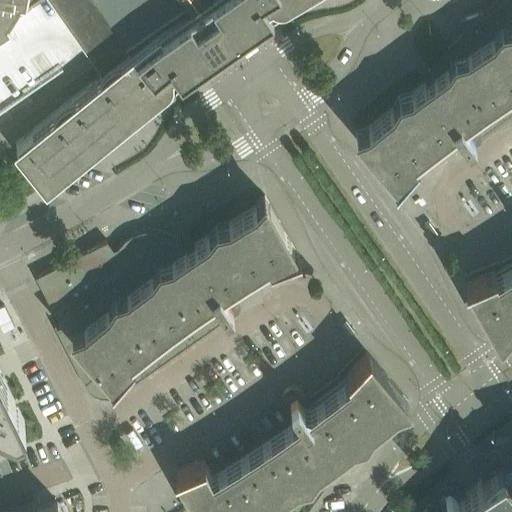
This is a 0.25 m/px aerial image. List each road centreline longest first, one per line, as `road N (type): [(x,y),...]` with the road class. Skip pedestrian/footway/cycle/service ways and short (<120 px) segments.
road 1 (residential): [(118,486),(320,348),(327,328),(317,303),(278,300),(107,420),(92,440)]
road 2 (residential): [(481,376),(300,111)]
road 3 (residential): [(263,138),(444,399)]
road 4 (residential): [(92,440),(0,256)]
road 5 (residential): [(511,136),(444,184),(442,208),(475,240),(511,213)]
road 6 (residential): [(0,250),(149,171)]
road 7 (residential): [(300,111),(341,69),(384,0)]
road 8 (residential): [(381,0),(311,28),(264,60)]
road 9 (residential): [(373,496),(481,422)]
road 10 (residential): [(444,399),(398,446),(373,496)]
road 11 (residential): [(149,171),(209,163),(263,138)]
